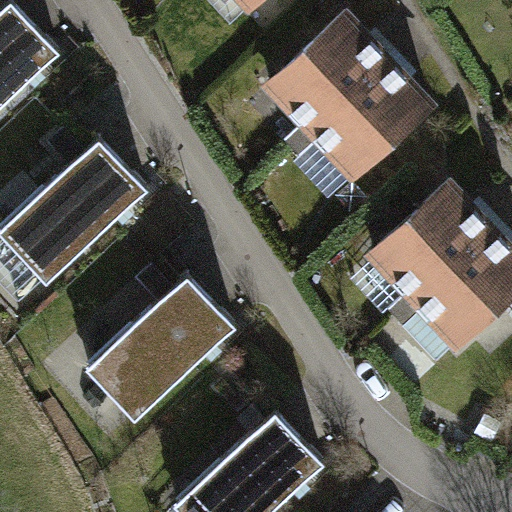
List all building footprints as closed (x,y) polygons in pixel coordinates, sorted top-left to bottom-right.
[(205,0),(240,36),(276,0),(205,0)] [(0,16),(0,108),(60,54),(13,4),(0,16)] [(260,92),(310,144),(399,58),(349,7),(260,92)] [(399,58),(310,144),(357,193),(446,107),(399,58)] [(0,235),(0,236),(47,287),(152,191),(104,140),(0,235)] [(359,262),(410,314),(502,224),(452,172),(359,262)] [(511,308),(511,233),(502,224),(410,314),(457,362),(511,308)] [(88,375),(133,424),(237,329),(191,279),(88,375)] [(179,508),(183,511),(275,511),(327,465),(280,415),(179,508)]
